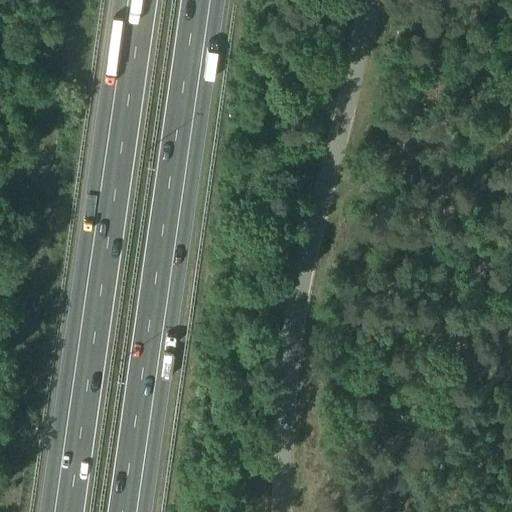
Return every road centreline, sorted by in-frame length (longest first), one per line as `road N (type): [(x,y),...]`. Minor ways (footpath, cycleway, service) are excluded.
road 1 (unclassified): [(288,511),(293,332),(371,0)]
road 2 (motorway): [(135,0),(61,511)]
road 3 (motorway): [(130,511),(204,0)]
